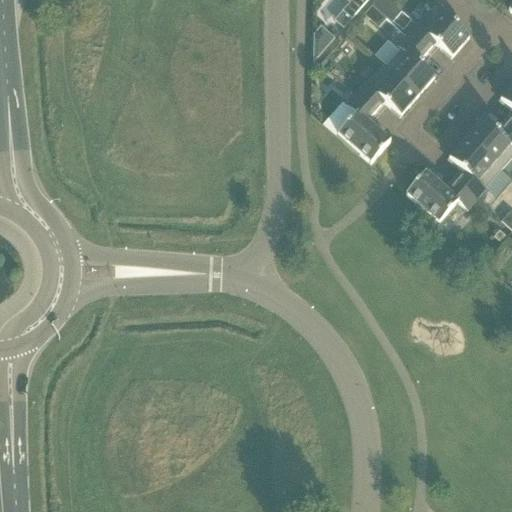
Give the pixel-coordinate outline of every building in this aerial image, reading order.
[(342,0),(349,5),(342,13),(351,21),(369,0),(342,0)] [(383,0),(378,0),(371,8),(385,21),(390,25),(400,14),(383,0)] [(371,8),(363,17),(377,30),(385,21),(371,8)] [(468,40),(433,9),(416,29),(415,28),(406,39),(426,56),(434,47),(450,60),(449,60),(450,61),(468,40)] [(312,37),(312,66),(334,41),(320,29),(312,37)] [(425,58),(426,56),(406,39),(396,50),(400,53),(384,71),(382,68),(381,69),(417,100),(434,80),(433,79),(418,66),(425,58)] [(399,120),(417,100),(381,69),(365,87),(364,87),(355,97),(375,115),(383,105),(399,118),(398,119),(399,120)] [(500,104),(511,114),(511,121),(507,127),(511,131),(511,88),(499,104),(500,104)] [(366,125),(375,115),(354,98),(345,108),(355,117),(335,140),(358,160),(359,159),(358,158),(359,157),(370,167),(389,145),(366,125)] [(500,174),(511,160),(511,131),(507,127),(498,137),(483,124),(483,123),(482,122),(465,143),(500,174)] [(485,193),(484,192),(500,174),(465,143),(447,163),(448,164),(448,163),(453,167),(464,176),(455,186),(475,204),(485,193)] [(424,175),(405,197),(416,207),(415,208),(414,207),(413,208),(436,229),(446,237),(466,214),(475,204),(455,186),(447,196),(424,175)] [(511,217),(509,215),(500,225),(511,234),(511,233),(511,217)]
